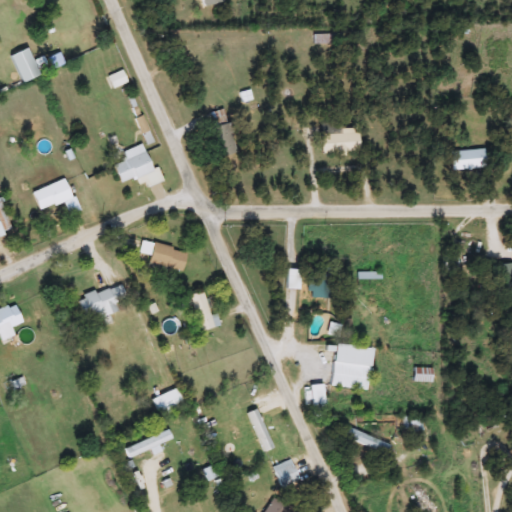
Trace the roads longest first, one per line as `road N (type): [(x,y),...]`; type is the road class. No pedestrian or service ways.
road 1 (residential): [(110,0),(342,511)]
road 2 (residential): [(207,212),(511,205)]
road 3 (residential): [(0,271),(195,186)]
